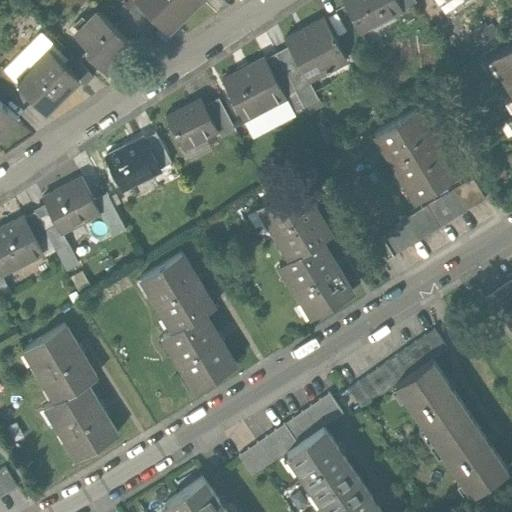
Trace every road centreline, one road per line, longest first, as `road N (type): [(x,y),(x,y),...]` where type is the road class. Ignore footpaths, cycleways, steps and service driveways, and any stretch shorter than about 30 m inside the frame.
road 1 (residential): [(511,234),(62,511)]
road 2 (residential): [(0,187),(277,0)]
